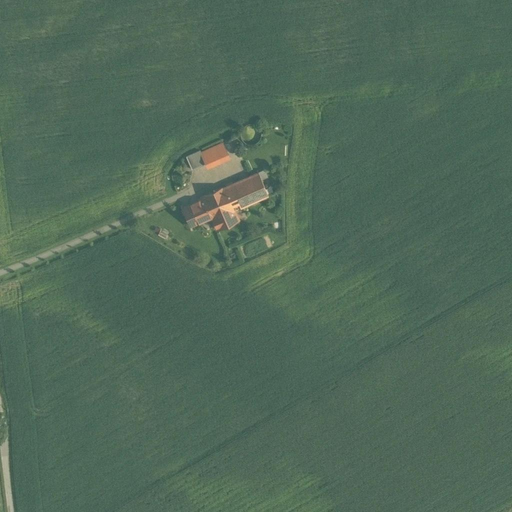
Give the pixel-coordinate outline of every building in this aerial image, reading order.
[(260,139),(260,135),(260,132),(258,129),(255,127),(251,126),(248,127),(245,129),(243,132),(242,136),(243,139),(245,142),(248,144),(251,145),(255,144),(258,142),(260,139)] [(236,140),(224,145),(227,153),(239,147),(236,140)] [(223,144),(201,154),(205,163),(207,168),(230,158),(227,153),(224,145),(223,144)] [(199,150),(186,156),(191,169),(205,163),(201,154),(199,150)] [(258,172),(201,197),(210,216),(216,229),(238,219),(234,210),(268,195),(258,172)] [(202,198),(182,207),(190,225),(210,216),(202,198)]
